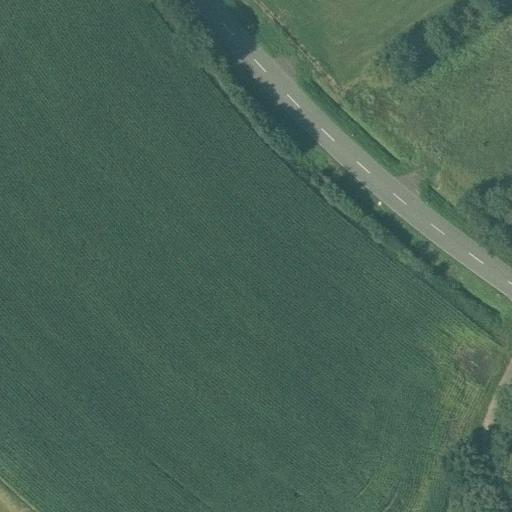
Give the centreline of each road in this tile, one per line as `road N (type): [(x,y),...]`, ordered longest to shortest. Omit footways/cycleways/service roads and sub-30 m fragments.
road 1 (tertiary): [(201,0),(319,128),(433,228),(511,283)]
road 2 (residential): [(505,511),(489,439),(511,373)]
